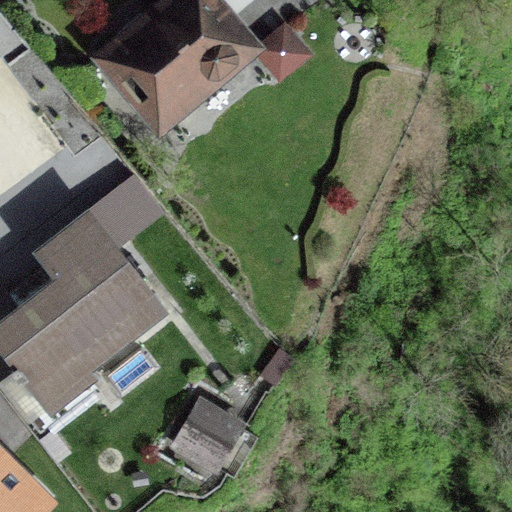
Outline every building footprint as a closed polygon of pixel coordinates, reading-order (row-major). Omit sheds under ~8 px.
[(213,0),(171,0),(104,57),(160,124),(252,46),(213,0)] [(0,56),(0,179),(59,137),(0,56)] [(59,279),(0,324),(0,343),(17,365),(11,370),(19,381),(25,376),(43,400),(162,308),(88,213),(38,252),(59,279)] [(232,422),(204,405),(180,445),(208,461),(232,422)] [(0,458),(0,511),(14,511),(34,492),(0,458)]
